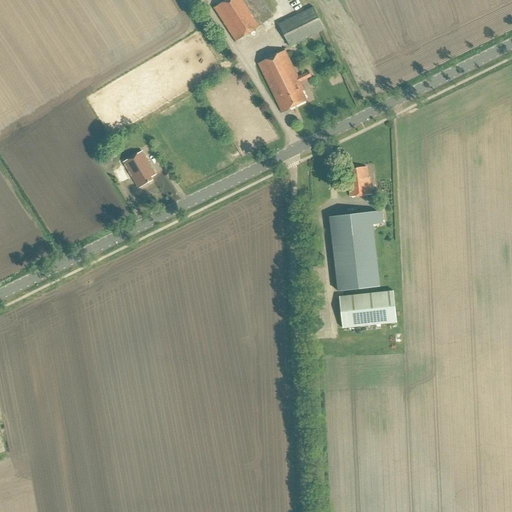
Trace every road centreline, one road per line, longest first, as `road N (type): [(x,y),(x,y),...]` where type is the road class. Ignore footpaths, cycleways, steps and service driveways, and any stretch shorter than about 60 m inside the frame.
road 1 (tertiary): [(0,294),(289,153)]
road 2 (tertiary): [(289,153),(511,42)]
road 3 (unclassified): [(289,153),(299,356)]
road 4 (track): [(299,356),(310,511)]
